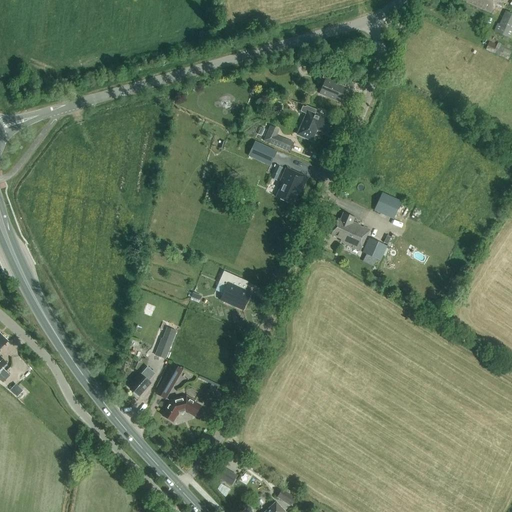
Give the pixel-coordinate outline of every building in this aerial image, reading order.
[(461,0),(466,2),(465,3),(492,14),(496,5),(499,7),(502,0),(461,0)] [(495,32),(492,38),(507,45),(510,39),(511,35),(511,14),(505,12),(499,25),(497,24),(493,32),(495,32)] [(494,44),(489,42),(485,51),(507,61),(511,51),(505,48),(505,47),(498,44),(496,48),(493,46),(494,44)] [(339,103),(345,88),(338,85),(340,79),(324,72),(321,78),(325,80),(319,94),(339,103)] [(304,107),(303,106),(300,112),(306,115),(297,135),(308,140),(313,129),(326,135),(332,121),(317,114),(316,116),(314,115),(316,110),(307,106),(304,107)] [(279,130),(270,126),(263,140),(290,152),(294,143),(276,136),(279,130)] [(271,166),(278,151),(256,142),(250,157),(271,166)] [(270,178),(276,181),(282,168),(276,165),(270,178)] [(308,177),(285,168),(279,184),(281,185),(276,198),(286,202),(286,204),(289,205),(291,204),(292,205),(298,192),(301,193),(308,177)] [(402,201),(382,192),(374,210),(394,219),(402,201)] [(237,208),(230,205),(228,211),(236,214),(237,208)] [(370,230),(352,222),(354,218),(343,213),(340,220),(337,219),(330,235),(340,240),(339,242),(343,244),(360,252),(370,230)] [(369,238),(362,253),(380,261),(387,247),(369,238)] [(219,300),(243,311),(251,293),(235,286),(239,278),(223,271),(218,283),(225,287),(219,300)] [(166,328),(162,339),(161,338),(154,355),(166,360),(176,331),(166,328)] [(183,370),(172,364),(154,394),(165,400),(183,370)] [(136,396),(137,395),(139,397),(150,384),(148,382),(155,374),(147,368),(141,375),(140,375),(129,388),(133,392),(133,393),(136,396)] [(23,391),(15,384),(10,390),(17,397),(23,391)] [(177,416),(178,414),(185,412),(187,414),(188,412),(195,416),(200,407),(193,404),(194,402),(186,397),(170,402),(166,410),(167,410),(163,417),(172,422),(176,416),(177,416)] [(236,475),(221,466),(214,478),(219,480),(220,479),(230,485),(236,475)] [(290,506),(295,499),(281,489),(276,498),(290,506)] [(284,511),(275,502),(265,511),(284,511)]
